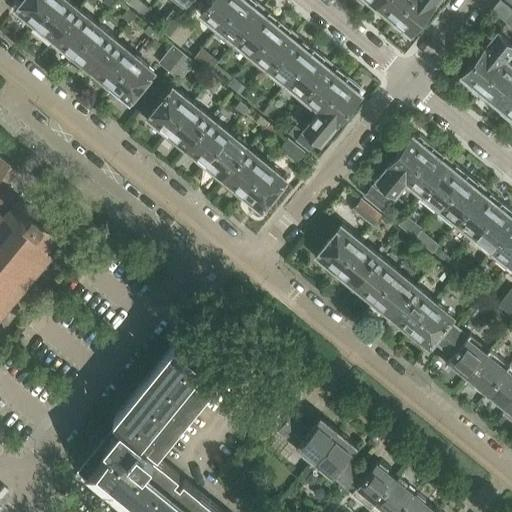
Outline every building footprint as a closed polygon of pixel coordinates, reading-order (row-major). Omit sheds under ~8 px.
[(21,16),(33,26),(54,0),(23,0),(17,7),(24,13),(21,16)] [(69,0),(54,0),(33,26),(46,37),(49,33),(55,39),(80,9),(69,0)] [(139,0),(125,0),(134,7),(145,16),(151,9),(139,0)] [(211,0),(201,13),(218,27),(240,0),(211,0)] [(255,0),(240,0),(218,27),(236,41),(261,10),(255,5),(258,2),(255,0)] [(382,0),(378,6),(384,10),(381,14),(391,22),(409,0),(382,0)] [(411,33),(437,0),(409,0),(391,22),(405,34),(411,33)] [(137,14),(129,8),(122,16),(130,22),(137,14)] [(80,9),(55,39),(61,43),(58,47),(71,57),(98,24),(80,9)] [(174,10),(159,28),(170,36),(184,18),(174,10)] [(266,15),(261,10),(236,41),(252,54),(280,20),(270,11),(266,15)] [(184,18),(170,36),(180,45),(195,27),(184,18)] [(280,20),(252,54),(270,69),(295,38),(289,33),(292,29),(280,20)] [(98,24),(71,57),(83,67),(86,64),(92,69),(117,39),(98,24)] [(150,36),(155,30),(150,25),(144,31),(150,36)] [(463,81),(477,93),(505,59),(511,50),(511,42),(498,31),(463,75),(463,81)] [(300,43),(295,38),(270,69),(287,82),(315,48),(304,39),(300,43)] [(117,39),(92,69),(98,74),(96,77),(108,87),(135,54),(117,39)] [(184,53),(168,40),(159,51),(165,56),(161,62),(170,70),(184,53)] [(315,48),(287,82),(304,96),(329,66),(323,61),(326,57),(315,48)] [(195,57),(203,63),(208,56),(201,50),(195,57)] [(184,53),(170,70),(180,78),(194,61),(184,53)] [(135,54),(108,87),(121,98),(124,95),(130,100),(155,70),(135,54)] [(505,59),(477,93),(488,102),(491,98),(497,103),(511,84),(511,64),(505,59)] [(335,71),(329,66),(304,96),(320,109),(348,75),(338,67),(335,71)] [(227,71),(221,78),(229,84),(234,76),(227,71)] [(348,75),(320,109),(305,128),(322,141),(362,93),(362,86),(348,75)] [(234,76),(229,84),(240,93),(246,86),(234,76)] [(215,91),(221,83),(214,77),(207,85),(215,91)] [(261,99),(252,92),(256,87),(251,83),(244,91),(249,95),(246,98),(256,106),(261,99)] [(511,84),(497,103),(503,108),(500,111),(511,120),(511,118),(511,84)] [(153,124),(166,135),(193,102),(174,86),(149,116),(156,121),(153,124)] [(235,107),(245,115),(251,107),(241,100),(235,107)] [(193,102),(166,135),(178,145),(181,141),(188,147),(212,117),(193,102)] [(271,118),(276,112),(278,109),(271,103),(263,112),(271,118)] [(212,117),(188,147),(193,151),(190,155),(203,165),(231,132),(212,117)] [(264,130),(270,122),(264,118),(258,125),(264,130)] [(278,129),(270,122),(264,130),(260,134),(269,140),(278,129)] [(312,139),(303,131),(295,125),(289,133),(306,147),(312,139)] [(231,132),(203,165),(216,175),(218,172),(225,177),(249,147),(231,132)] [(396,193),(407,180),(434,145),(420,134),(414,135),(378,178),(396,193)] [(305,151),(288,137),(280,147),(297,161),(305,151)] [(434,145),(407,180),(423,193),(448,163),(442,158),(445,154),(434,145)] [(249,147),(225,177),(231,182),(228,186),(240,196),(268,162),(249,147)] [(0,316),(12,302),(13,300),(25,286),(27,284),(39,270),(40,268),(42,265),(48,267),(52,261),(50,256),(52,253),(58,258),(71,243),(72,242),(66,237),(68,233),(70,231),(69,224),(64,219),(56,220),(55,222),(52,225),(46,221),(45,220),(32,209),(18,197),(10,191),(4,186),(6,184),(10,179),(18,169),(0,153),(0,316)] [(268,162),(240,196),(253,206),(256,203),(263,208),(287,178),(268,162)] [(454,168),(448,163),(423,193),(441,207),(468,173),(457,164),(454,168)] [(480,182),(468,173),(441,207),(458,221),(483,191),(477,186),(480,182)] [(390,199),(373,185),(365,195),(382,209),(390,199)] [(488,196),(483,191),(458,221),(474,235),(502,201),(491,192),(488,196)] [(381,213),(362,198),(354,208),(373,223),(381,213)] [(511,212),(511,208),(502,201),(474,235),(492,249),(511,223),(511,214),(511,212)] [(414,222),(407,229),(415,236),(422,228),(414,222)] [(321,262),(333,272),(361,238),(342,223),(317,253),(324,258),(321,262)] [(511,223),(492,249),(508,262),(511,257),(511,223)] [(422,231),(417,237),(426,245),(431,239),(422,231)] [(361,238),(333,272),(346,282),(349,279),(355,284),(379,253),(361,238)] [(418,243),(412,238),(407,244),(413,249),(418,243)] [(438,246),(434,251),(450,264),(454,259),(438,246)] [(379,253),(355,284),(361,289),(358,292),(370,302),(397,268),(379,253)] [(397,268),(370,302),(383,312),(386,309),(392,314),(416,284),(397,268)] [(483,280),(478,287),(484,292),(489,285),(483,280)] [(416,284),(392,314),(398,319),(395,322),(408,332),(435,299),(416,284)] [(511,288),(499,304),(510,313),(511,309),(511,288)] [(435,299),(408,332),(420,343),(423,340),(429,345),(435,339),(444,347),(459,328),(450,321),(455,315),(435,299)] [(45,312),(50,307),(44,302),(39,308),(45,312)] [(468,336),(459,328),(444,347),(453,354),(446,363),(465,379),(490,348),(471,332),(468,336)] [(227,511),(185,477),(181,482),(176,478),(180,473),(155,453),(147,445),(149,443),(157,450),(219,375),(178,341),(117,417),(119,418),(78,469),(118,502),(115,505),(121,510),(124,507),(130,511),(227,511)] [(485,395),(510,364),(490,348),(465,379),(485,395)] [(511,365),(510,364),(485,395),(502,409),(511,397),(511,365)] [(511,397),(502,409),(511,417),(511,397)] [(278,431),(287,438),(301,421),(292,414),(278,431)] [(321,416),(310,429),(297,446),(315,461),(339,431),(321,416)] [(301,421),(287,438),(297,446),(310,429),(301,421)] [(358,446),(339,431),(315,461),(343,484),(357,466),(347,459),(358,446)] [(366,474),(357,466),(343,484),(372,507),(377,501),(396,477),(387,470),(389,468),(380,462),(379,463),(377,461),(366,474)] [(398,478),(396,477),(377,501),(389,511),(398,511),(414,492),(406,485),(407,483),(399,477),(398,478)] [(436,511),(439,509),(436,507),(435,509),(425,500),(426,499),(418,492),(416,494),(414,492),(398,511),(436,511)]
